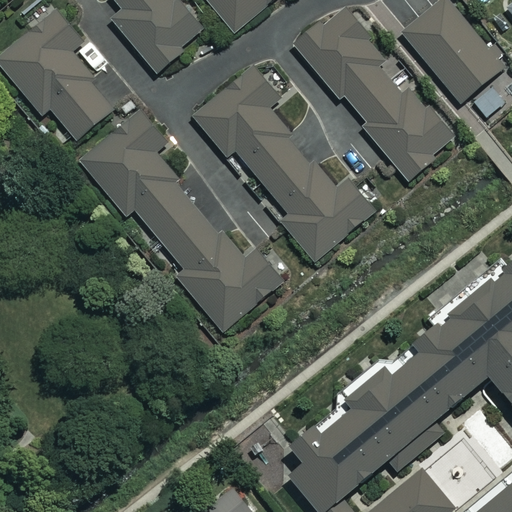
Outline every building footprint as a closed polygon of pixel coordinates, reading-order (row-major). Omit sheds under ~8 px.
[(114,0),(123,11),(112,20),(156,72),(205,31),(178,0),(114,0)] [(203,0),(228,35),(278,0),(203,0)] [(503,67),(446,0),(444,0),(403,35),(460,103),(503,67)] [(511,0),(505,0),(503,2),(511,14),(511,0)] [(386,55),(343,6),(295,48),(340,100),(344,97),(367,124),(362,128),(407,180),(456,137),(435,114),(431,118),(402,84),(397,88),(375,64),(386,55)] [(131,94),(110,69),(108,60),(90,37),(85,41),(58,8),(0,54),(0,64),(41,115),(50,108),(75,139),(131,94)] [(280,100),(252,67),(193,118),(227,158),(235,151),(288,214),(279,222),(314,263),(374,211),(345,176),(331,187),(267,111),(280,100)] [(168,142),(139,106),(77,158),(126,217),(134,210),(182,268),(175,275),(221,331),(282,281),(255,249),(246,256),(228,233),(234,228),(218,208),(205,220),(152,155),(168,142)] [(511,511),(511,267),(507,272),(511,277),(504,283),(500,279),(454,317),(458,322),(451,328),(447,324),(419,347),(427,356),(401,377),(394,369),(353,403),(361,413),(331,438),(323,429),(296,451),(308,465),(290,481),(315,511),(458,511),(460,511),(427,471),(378,511),(356,511),(348,502),(498,378),(511,394),(511,494),(490,511),(511,511)] [(250,511),(231,488),(202,511),(250,511)]
